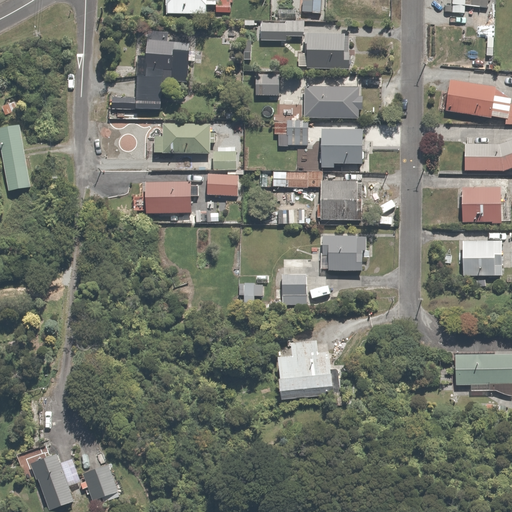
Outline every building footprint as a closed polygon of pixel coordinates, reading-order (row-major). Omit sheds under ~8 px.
[(171,0),(171,17),(214,17),(214,8),(220,8),(220,14),(225,14),(225,20),(234,20),(234,2),(225,2),(224,0),(171,0)] [(469,0),(456,0),(457,12),(470,12),(469,0)] [(266,24),(265,42),(291,43),(291,39),(309,39),(309,25),(266,24)] [(192,86),(194,45),(176,44),(176,34),(153,33),(152,55),(136,54),(136,65),(142,66),(140,100),(118,98),(117,109),(167,112),(168,84),(192,86)] [(307,71),(354,71),(354,36),(310,36),(310,52),(303,52),(303,67),(307,67),(307,71)] [(259,96),(282,97),(283,77),(259,76),(259,96)] [(500,88),(455,82),(451,112),(511,120),(511,113),(511,99),(498,98),(500,88)] [(309,120),(363,120),(363,110),(368,110),(368,100),(362,100),(363,90),(310,90),(309,120)] [(292,146),(312,146),(311,122),(290,123),(290,126),(286,126),(286,137),(292,137),(292,146)] [(215,156),(215,126),(167,127),(167,138),(160,138),(160,155),(168,155),(168,157),(215,156)] [(4,131),(13,193),(34,190),(25,128),(4,131)] [(368,141),(368,131),(326,131),(326,169),(339,169),(339,167),(368,167),(368,154),(375,154),(375,141),(368,141)] [(471,143),(471,173),(511,173),(511,137),(503,137),(503,144),(471,143)] [(218,170),(241,170),(240,148),(221,149),(221,153),(217,153),(218,170)] [(211,205),(224,205),(224,189),(237,189),(237,187),(244,187),(244,173),(211,173),(211,205)] [(277,189),(312,189),(312,173),(277,173),(277,189)] [(327,180),(326,221),(361,222),(362,181),(327,180)] [(151,215),(196,215),(195,184),(151,184),(151,215)] [(468,189),(467,223),(506,224),(507,190),(468,189)] [(281,226),(316,226),(316,211),(281,210),(281,226)] [(333,273),(367,273),(367,238),(326,238),(325,271),(333,271),(333,273)] [(468,241),(467,277),(506,278),(507,242),(468,241)] [(312,305),(312,276),(286,276),(286,305),(312,305)] [(257,304),(257,285),(242,285),(242,298),(247,298),(247,304),(257,304)] [(285,358),(289,402),(341,397),(337,352),(327,353),(326,344),(297,347),(298,357),(285,358)] [(506,367),(452,368),(453,409),(507,407),(506,367)] [(41,463),(36,464),(41,482),(44,481),(53,511),(56,511),(82,504),(76,487),(84,484),(85,484),(78,460),(66,464),(62,455),(49,461),(49,459),(41,461),(41,463)] [(116,466),(86,474),(89,483),(84,484),(86,491),(92,489),(96,502),(124,494),(116,466)]
